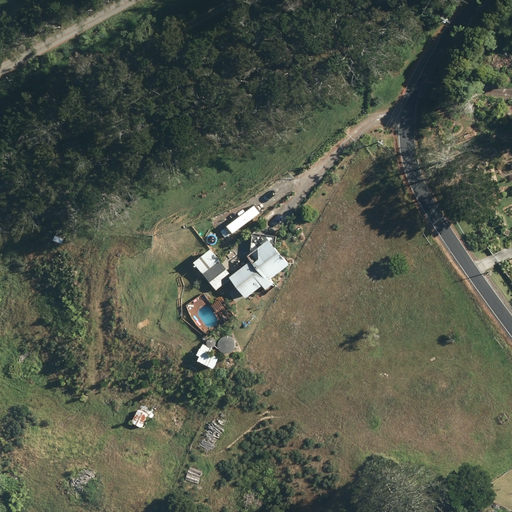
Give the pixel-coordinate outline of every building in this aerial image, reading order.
[(227,279),(243,300),(260,287),(263,292),(271,286),(267,281),(286,267),(267,242),(247,258),(250,261),(227,279)] [(224,271),(209,251),(192,264),(208,284),(224,271)] [(154,325),(161,334),(174,323),(167,314),(154,325)] [(222,336),(221,337),(220,338),(219,339),(218,340),(217,342),(217,344),(217,345),(217,347),(218,348),(219,350),(220,351),(221,352),(223,353),(224,353),(226,354),(227,354),(229,353),(231,353),(232,352),(233,351),(234,349),(235,348),(236,347),(236,345),(236,343),(236,342),(235,340),(234,339),(233,337),(232,336),(230,336),(229,335),(227,335),(225,335),(224,335),(222,336)] [(214,347),(204,342),(197,357),(216,367),(221,357),(212,352),(214,347)] [(152,410),(141,404),(132,422),(144,428),(152,410)]
